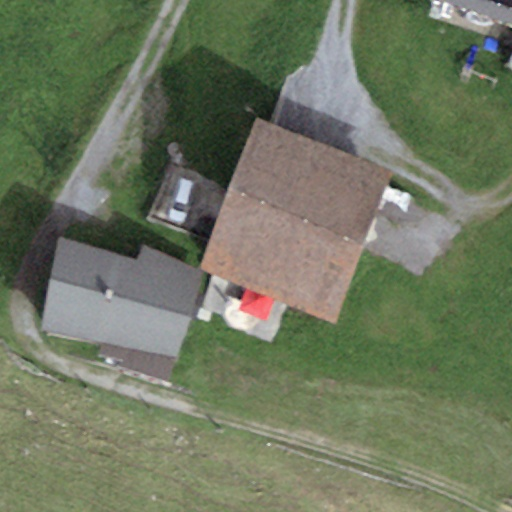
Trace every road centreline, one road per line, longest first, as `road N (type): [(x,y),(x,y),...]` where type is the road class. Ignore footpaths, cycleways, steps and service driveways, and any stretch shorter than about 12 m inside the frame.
road 1 (track): [(76,383),(390,466),(480,511)]
road 2 (track): [(365,0),(350,109),(488,209),(511,190)]
